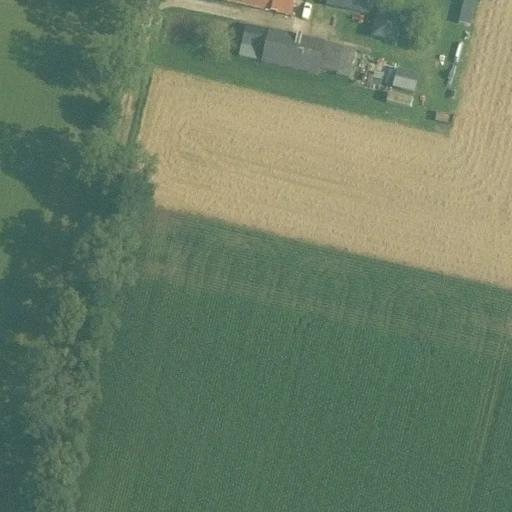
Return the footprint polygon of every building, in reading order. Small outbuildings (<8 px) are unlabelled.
[(294,0),(218,0),(218,2),(290,19),(294,0)] [(325,0),(324,8),(367,17),(370,0),(325,0)] [(469,28),(476,2),(467,0),(463,0),(458,25),(469,28)] [(377,8),(369,38),(396,45),(404,15),(377,8)] [(260,64),(259,65),(316,78),(317,72),(335,76),(335,78),(347,81),(353,53),(323,45),(323,44),(267,32),(265,43),(242,37),(237,58),(260,64)] [(412,94),(416,75),(395,70),(391,89),(412,94)]
